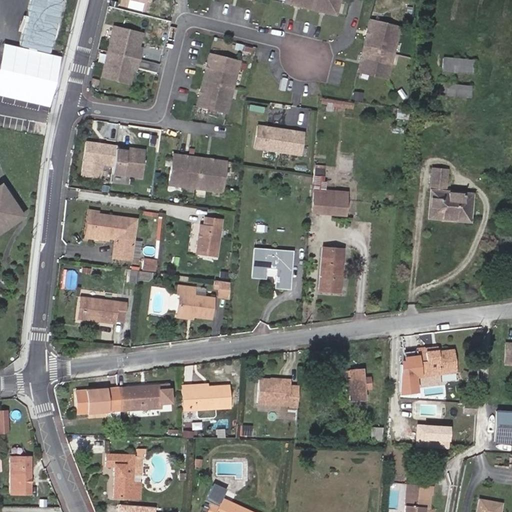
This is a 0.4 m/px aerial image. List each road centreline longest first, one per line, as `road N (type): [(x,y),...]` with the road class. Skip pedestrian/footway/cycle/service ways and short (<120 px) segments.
road 1 (residential): [(35,377),(511,309)]
road 2 (residential): [(71,104),(158,113),(182,27),(194,19),(282,41),(308,58)]
road 3 (residential): [(35,377),(71,104)]
road 4 (unknown): [(414,322),(437,127)]
road 5 (unknown): [(56,189),(197,216)]
road 6 (unclassified): [(79,511),(35,377)]
road 7 (unknown): [(492,312),(481,440)]
